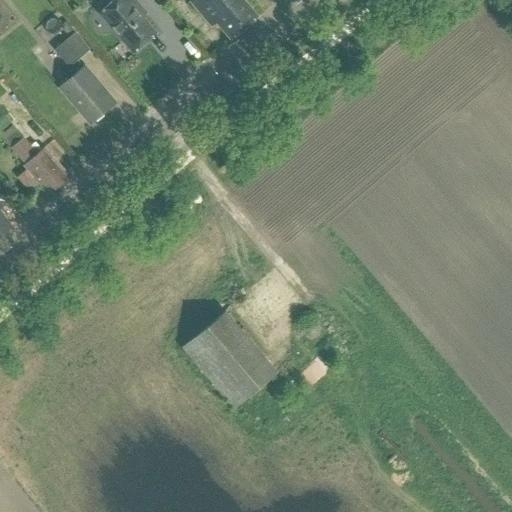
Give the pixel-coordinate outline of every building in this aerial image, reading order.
[(113,0),(99,13),(132,52),(155,32),(136,9),(140,6),(134,0),(113,0)] [(216,20),(230,37),(257,15),(244,0),(192,0),(192,1),(212,24),(216,20)] [(75,31),(54,48),(68,65),(89,48),(75,31)] [(114,100),(85,65),(59,86),(89,121),(114,100)] [(0,106),(0,128),(13,118),(2,105),(0,106)] [(23,163),(48,192),(68,175),(44,146),(37,152),(23,136),(22,137),(12,125),(1,134),(11,146),(24,162),(23,163)] [(0,233),(11,225),(0,211),(0,205),(1,205),(0,203),(0,233)] [(182,347),(233,408),(269,378),(218,317),(182,347)] [(306,384),(323,371),(313,359),(296,373),(306,384)]
